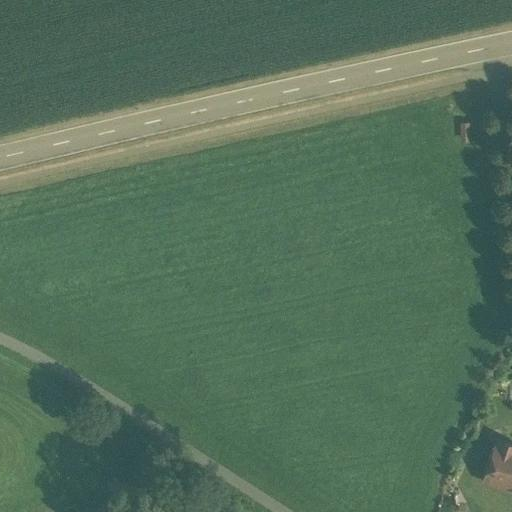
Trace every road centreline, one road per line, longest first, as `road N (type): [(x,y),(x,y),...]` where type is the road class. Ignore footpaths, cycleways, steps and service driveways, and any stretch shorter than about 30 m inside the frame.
road 1 (secondary): [(511,42),(0,158)]
road 2 (unclassified): [(0,341),(56,368),(281,511)]
